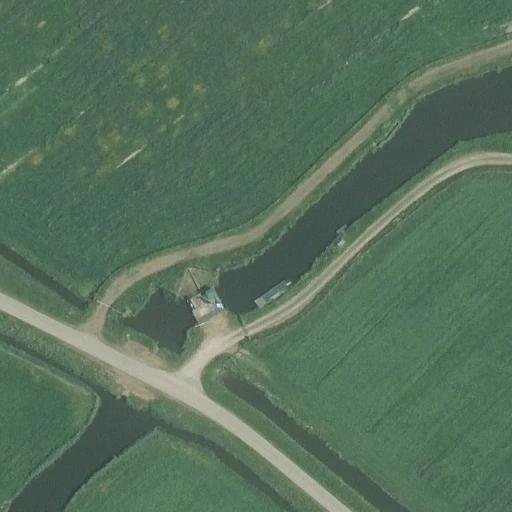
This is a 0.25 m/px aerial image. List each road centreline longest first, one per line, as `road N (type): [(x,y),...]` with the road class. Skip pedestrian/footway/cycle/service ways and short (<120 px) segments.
road 1 (track): [(511,49),(418,82),(273,223),(123,285),(81,341)]
road 2 (track): [(511,162),(463,163),(431,180),(290,306),(231,336),(176,390)]
road 3 (unclassified): [(340,511),(224,418),(0,301)]
